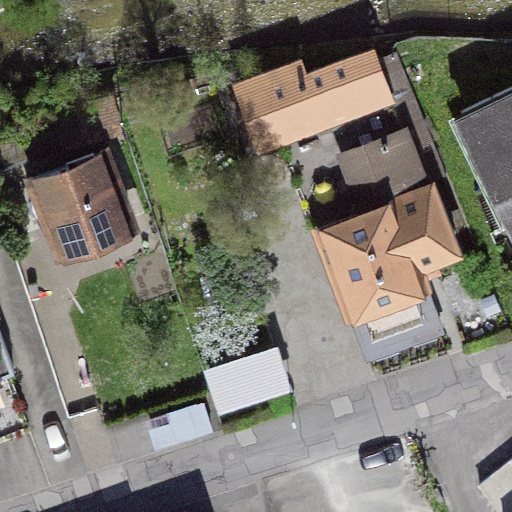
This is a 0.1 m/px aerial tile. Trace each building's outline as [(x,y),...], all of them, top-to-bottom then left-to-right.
[(389,95),(376,59),(372,48),(305,74),(299,60),(237,83),(259,143),(291,131),(389,95)] [(389,95),(291,131),(303,163),(296,166),(363,347),(439,320),(417,260),(454,246),(428,178),(444,172),(396,52),(376,59),(389,95)] [(511,267),(511,84),(460,109),(511,216),(511,220),(494,229),(511,267)] [(111,95),(54,110),(61,135),(118,121),(111,95)] [(130,218),(104,150),(32,177),(58,245),(130,218)] [(8,369),(14,367),(0,328),(0,435),(28,425),(8,369)] [(511,511),(511,455),(478,482),(501,511),(511,511)]
